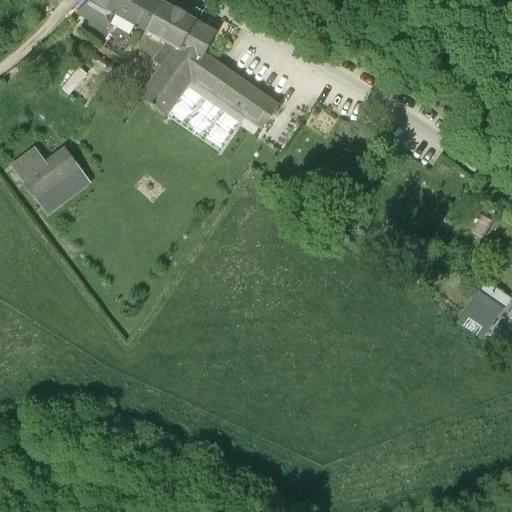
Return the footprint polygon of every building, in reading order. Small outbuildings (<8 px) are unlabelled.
[(110,0),(104,12),(171,52),(140,100),(169,118),(189,84),(261,133),(278,108),(211,59),(224,38),(161,0),(110,0)] [(415,139),(411,147),(431,159),(436,151),(415,139)] [(47,216),(89,185),(63,149),(46,162),(35,148),(10,166),(47,216)] [(216,161),(208,172),(231,189),(248,166),(238,159),(229,171),(216,161)] [(511,299),(511,298),(490,284),(469,317),(491,332),(511,299)]
